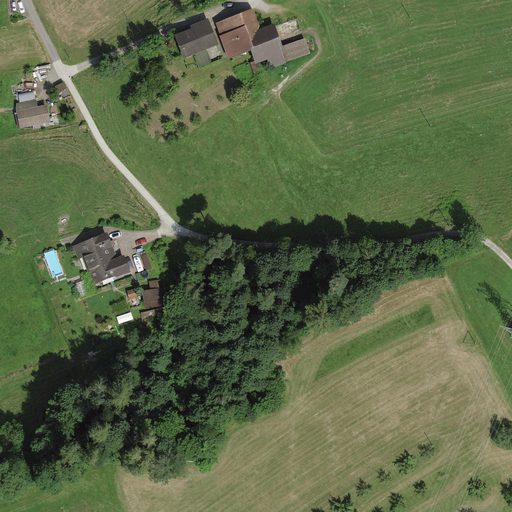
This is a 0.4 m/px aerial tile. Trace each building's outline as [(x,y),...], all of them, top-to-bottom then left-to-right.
[(249,12),(216,26),(229,59),(250,50),(256,65),(264,62),(268,71),(306,56),(302,43),(280,52),(271,29),(258,34),(249,12)] [(284,46),(304,40),(299,23),(279,28),(284,46)] [(178,37),(186,55),(215,42),(207,24),(178,37)] [(16,113),(19,128),(48,122),(45,108),(16,113)] [(103,236),(81,246),(97,283),(126,271),(121,257),(114,260),(103,236)] [(42,256),(34,259),(41,278),(50,274),(42,256)] [(163,291),(142,293),(143,309),(164,307),(163,291)]
